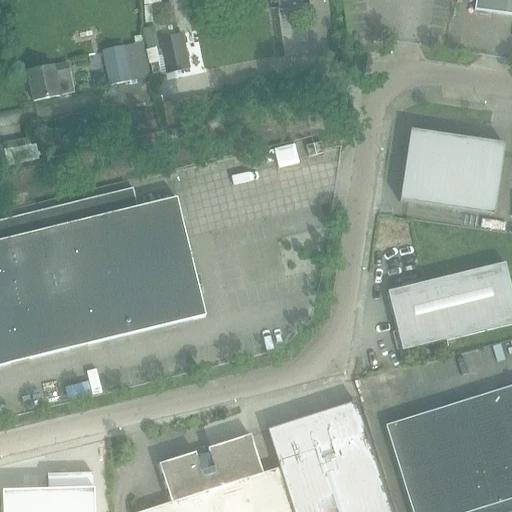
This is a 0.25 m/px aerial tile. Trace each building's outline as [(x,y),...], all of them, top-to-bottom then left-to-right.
[(280,0),(281,11),(309,8),(307,0),(280,0)] [(511,0),(476,0),(474,12),(511,17),(511,0)] [(165,75),(189,71),(182,35),(158,40),(165,75)] [(141,43),(102,52),(110,87),(150,78),(148,70),(143,50),(141,43)] [(53,68),(46,70),(27,74),(33,103),(60,98),(59,97),(73,94),(67,66),(53,68)] [(328,114),(339,116),(340,105),(330,103),(328,114)] [(504,146),(410,132),(399,203),(494,217),(504,146)] [(306,147),(308,158),(323,154),(320,144),(306,147)] [(0,368),(205,318),(176,200),(137,209),(133,190),(0,222),(0,368)] [(511,296),(504,265),(387,294),(402,353),(511,325),(511,296)] [(511,511),(511,388),(385,428),(411,511),(511,511)] [(389,511),(355,404),(266,432),(278,470),(291,511),(389,511)] [(147,511),(291,511),(278,470),(262,475),(250,437),(207,451),(208,455),(196,459),(195,455),(158,466),(171,505),(147,511)] [(94,511),(93,475),(71,475),(60,476),(59,476),(58,476),(57,476),(56,476),(47,476),(48,492),(2,493),(2,511),(94,511)]
